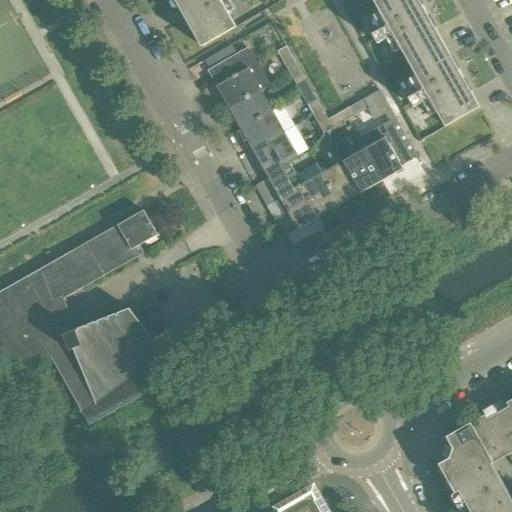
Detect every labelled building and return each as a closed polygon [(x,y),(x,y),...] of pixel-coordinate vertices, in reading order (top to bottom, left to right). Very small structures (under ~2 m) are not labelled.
[(175,0),(180,8),(180,9),(183,14),(185,19),(186,18),(202,47),(236,27),(220,1),(221,1),(220,0),(175,0)] [(423,88),(424,89),(409,98),(414,108),(429,99),(430,100),(445,127),(479,108),(463,80),(464,79),(462,76),(458,70),(427,16),(428,16),(424,10),(422,6),(418,0),(373,0),(387,24),(387,26),(372,34),(378,44),(393,35),(394,36),(424,88),(423,88)] [(227,108),(261,89),(261,90),(269,85),(247,47),(207,71),(228,107),(227,108)] [(278,52),(285,65),(294,61),(286,47),(278,52)] [(205,58),(208,65),(228,57),(225,50),(205,58)] [(285,65),(296,84),(305,79),(294,61),(285,65)] [(296,84),(309,107),(318,102),(305,79),(296,84)] [(239,129),(272,110),(261,90),(261,89),(227,108),(228,109),(229,108),(240,128),(239,129)] [(364,99),(350,106),(355,115),(368,107),(364,99)] [(309,107),(318,124),(323,121),(320,116),(324,113),(318,102),(309,107)] [(350,106),(332,116),(337,125),(355,115),(350,106)] [(251,151),(253,150),(284,132),(272,110),(239,129),(240,130),(241,129),(252,149),(251,149),(251,151)] [(323,121),(318,124),(323,133),(337,125),(332,116),(323,121)] [(272,184),(286,176),(279,163),(296,153),(284,132),(253,150),(264,170),(263,171),(263,172),(265,171),(269,178),(272,184)] [(385,137),(364,149),(382,181),(396,173),(397,174),(403,171),(402,170),(403,169),(385,137)] [(364,149),(344,160),(361,193),(375,185),(376,186),(383,182),(382,181),(364,149)] [(344,160),(322,173),(340,205),(354,197),(355,198),(362,194),(361,193),(344,160)] [(322,173),(301,185),(319,216),(333,209),(334,210),(341,206),(340,205),(322,173)] [(286,176),(272,184),(280,198),(298,229),(312,221),(313,222),(320,218),(319,217),(319,216),(301,185),(294,189),(286,176)] [(272,184),(269,178),(255,186),(258,191),(272,184)] [(280,198),(272,184),(258,191),(267,206),(280,198)] [(129,252),(157,236),(158,235),(144,210),(0,291),(0,360),(8,374),(51,358),(89,425),(159,385),(148,366),(164,354),(162,352),(161,353),(160,351),(161,350),(129,308),(117,313),(118,314),(118,315),(116,315),(116,314),(107,317),(108,318),(108,319),(106,319),(106,318),(97,321),(98,322),(98,323),(96,323),(96,322),(87,325),(88,326),(88,327),(86,327),(86,325),(77,329),(78,330),(78,331),(76,331),(75,329),(71,331),(58,297),(61,295),(63,299),(133,260),(129,252)] [(496,408),(446,437),(453,449),(450,458),(438,464),(465,511),(511,511),(482,459),(488,456),(489,459),(511,446),(511,399),(506,403),(508,407),(498,412),(496,408)]
